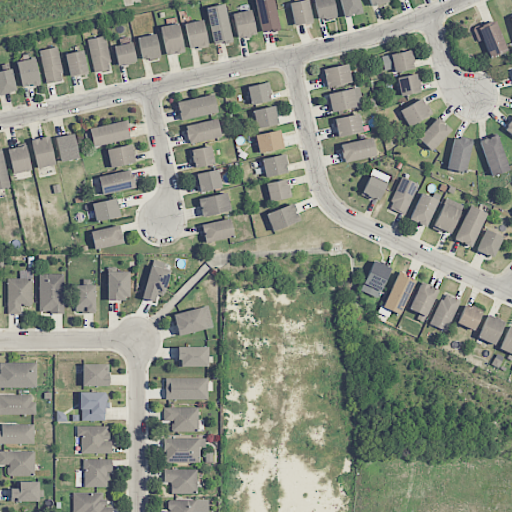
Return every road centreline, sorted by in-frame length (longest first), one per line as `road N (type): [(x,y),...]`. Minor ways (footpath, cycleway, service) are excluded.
road 1 (residential): [(465,0),(351,43),(0,122)]
road 2 (residential): [(292,56),(321,183),(334,206),(511,294)]
road 3 (residential): [(138,511),(140,340),(0,340)]
road 4 (residential): [(150,89),(171,191),(164,223)]
